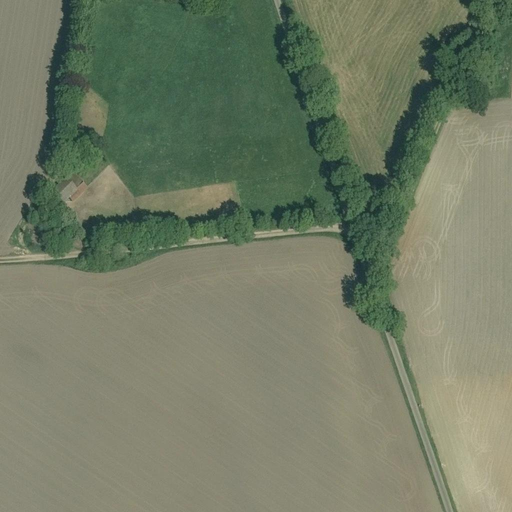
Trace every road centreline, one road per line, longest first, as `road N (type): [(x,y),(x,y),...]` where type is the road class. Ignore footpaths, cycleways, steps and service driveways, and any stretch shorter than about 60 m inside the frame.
road 1 (residential): [(450,511),(277,0)]
road 2 (track): [(0,260),(353,223)]
